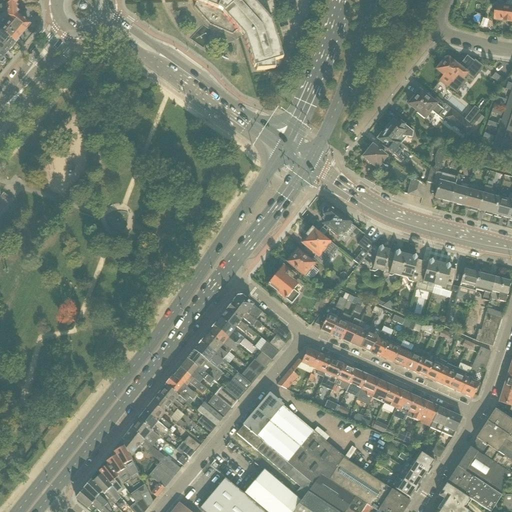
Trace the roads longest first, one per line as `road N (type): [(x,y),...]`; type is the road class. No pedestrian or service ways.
road 1 (secondary): [(282,149),(145,351),(17,511)]
road 2 (secondary): [(51,492),(227,272)]
road 3 (residential): [(158,511),(305,336)]
road 4 (tertiary): [(511,249),(415,224),(308,165)]
road 5 (tertiary): [(282,149),(104,20)]
road 6 (residential): [(479,415),(305,336)]
road 7 (secondary): [(308,165),(369,0)]
road 8 (secondary): [(341,0),(282,149)]
road 9 (secondary): [(227,272),(308,165)]
